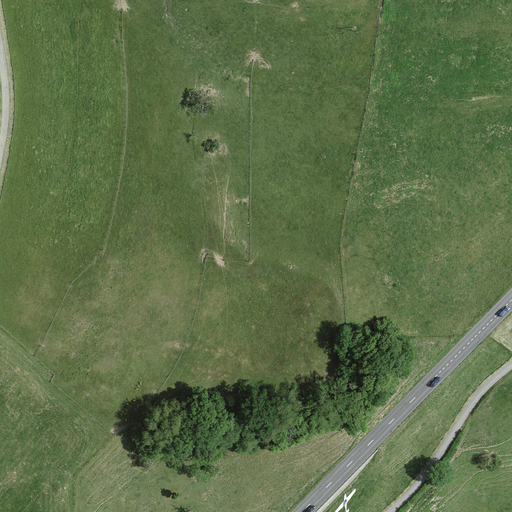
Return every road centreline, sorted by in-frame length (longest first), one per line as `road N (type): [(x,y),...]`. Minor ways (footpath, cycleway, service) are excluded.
road 1 (primary): [(301,511),(511,299)]
road 2 (residential): [(511,365),(482,389),(417,484),(388,511)]
